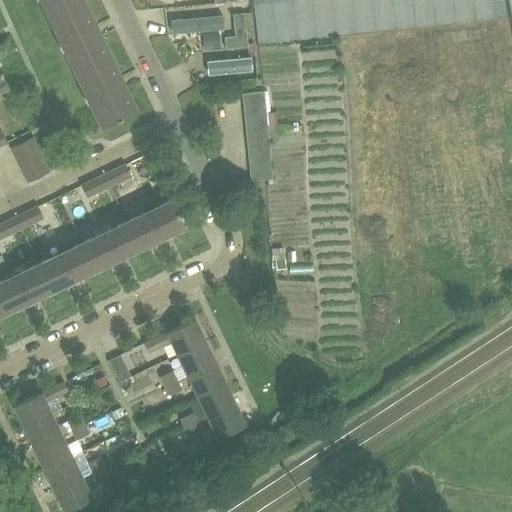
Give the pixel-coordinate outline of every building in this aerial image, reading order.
[(83,0),(39,0),(50,21),(85,4),(83,0)] [(85,4),(50,21),(77,76),(112,60),(85,4)] [(235,36),(224,37),(225,49),(248,47),(244,13),(233,14),(235,36)] [(222,15),(172,20),(174,34),(223,29),(222,15)] [(205,51),(221,50),(219,32),(212,33),(203,34),(203,35),(205,51)] [(251,59),(208,63),(209,77),(252,73),(251,59)] [(112,60),(77,76),(101,126),(136,109),(112,60)] [(264,92),(242,94),(243,106),(265,104),(264,92)] [(265,104),(243,106),(244,119),(266,117),(265,104)] [(266,117),(244,119),(245,131),(267,129),(266,117)] [(278,141),(277,128),(268,129),(269,142),(278,141)] [(267,129),(245,131),(246,144),(269,142),(267,129)] [(32,138),(11,148),(16,159),(38,149),(32,138)] [(269,142),(246,144),(248,156),(270,154),(269,142)] [(38,149),(16,159),(21,171),(43,160),(38,149)] [(270,154),(248,156),(249,169),(271,167),(270,154)] [(43,160),(21,171),(27,182),(49,171),(43,160)] [(125,164),(103,175),(109,187),(130,177),(125,164)] [(271,167),(249,169),(250,181),(272,179),(271,167)] [(103,175),(81,185),(87,198),(109,187),(103,175)] [(171,199),(126,221),(139,248),(152,242),(153,246),(171,237),(169,233),(184,227),(171,199)] [(37,206),(15,217),(21,229),(43,218),(37,206)] [(15,217),(0,224),(0,239),(21,229),(15,217)] [(126,221),(82,242),(95,269),(108,263),(109,267),(127,258),(125,255),(139,248),(126,221)] [(82,242),(37,263),(50,291),(63,285),(65,288),(83,279),(81,276),(95,269),(82,242)] [(37,263),(0,281),(0,297),(7,311),(20,305),(21,309),(39,300),(37,297),(50,291),(37,263)] [(194,319),(144,343),(148,352),(171,341),(177,353),(204,340),(194,319)] [(204,340),(177,353),(187,375),(214,362),(204,340)] [(120,354),(108,360),(119,382),(130,377),(120,354)] [(214,362),(187,375),(198,396),(224,383),(214,362)] [(164,387),(176,381),(172,371),(160,377),(164,387)] [(181,390),(176,381),(164,387),(169,396),(181,390)] [(63,382),(13,406),(24,427),(51,414),(45,402),(68,391),(63,382)] [(224,383),(198,396),(208,416),(235,404),(224,383)] [(100,392),(98,393),(101,399),(104,404),(114,399),(108,388),(100,392)] [(245,426),(235,404),(208,416),(218,438),(245,426)] [(120,409),(111,413),(114,420),(123,416),(120,409)] [(192,413),(180,418),(185,428),(197,422),(192,413)] [(34,449),(61,436),(51,414),(24,427),(34,449)] [(67,420),(72,430),(84,425),(79,415),(67,420)] [(201,431),(197,422),(185,428),(189,437),(201,431)] [(84,425),(72,430),(76,439),(88,433),(84,425)] [(34,449),(44,469),(71,456),(67,448),(61,436),(34,449)] [(144,447),(151,461),(163,455),(156,441),(144,447)] [(83,451),(71,456),(44,469),(55,491),(82,478),(92,473),(87,463),(89,462),(83,451)] [(109,477),(104,467),(92,473),(97,483),(109,477)] [(86,487),(82,478),(55,491),(65,511),(92,498),(86,487)]
